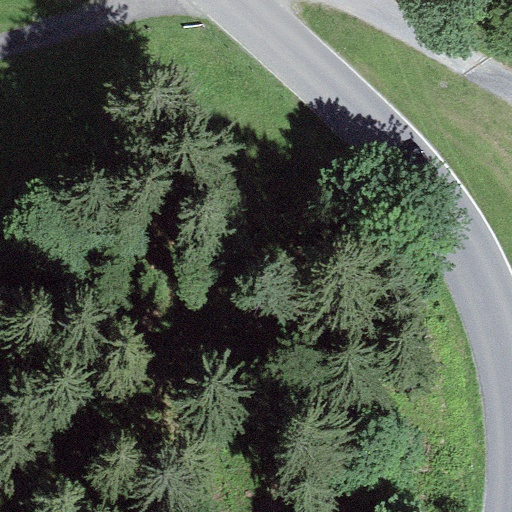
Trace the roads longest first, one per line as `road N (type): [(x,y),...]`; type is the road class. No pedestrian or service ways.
road 1 (tertiary): [(232,0),(420,178),(480,276),(511,370)]
road 2 (track): [(511,80),(361,0)]
road 3 (track): [(0,48),(148,0)]
